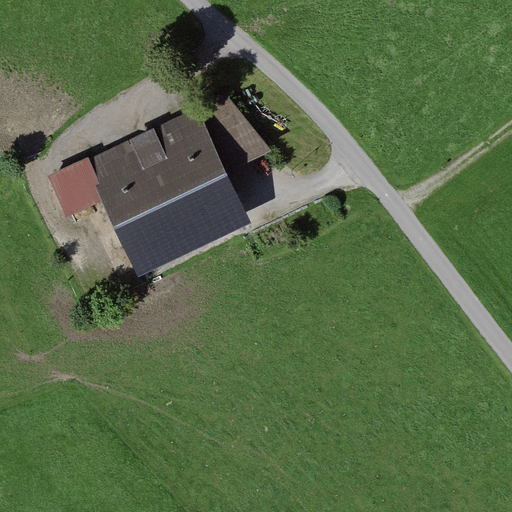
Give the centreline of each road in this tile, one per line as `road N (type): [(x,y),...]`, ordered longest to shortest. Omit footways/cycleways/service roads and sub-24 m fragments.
road 1 (residential): [(195,0),(314,108),(511,357)]
road 2 (track): [(511,126),(398,209)]
